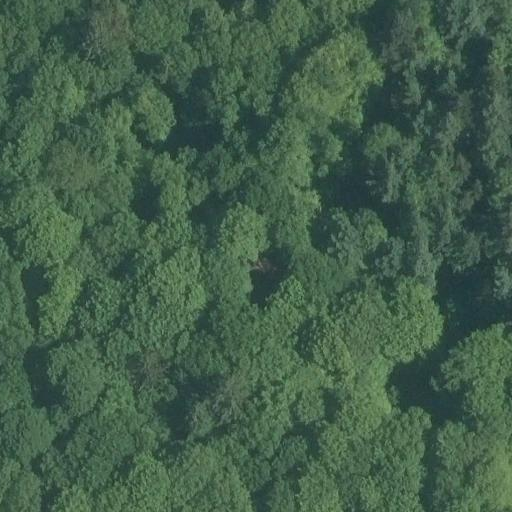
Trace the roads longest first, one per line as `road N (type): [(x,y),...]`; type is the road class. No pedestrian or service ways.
road 1 (track): [(508,511),(332,303),(0,206)]
road 2 (track): [(422,0),(332,303),(511,374)]
